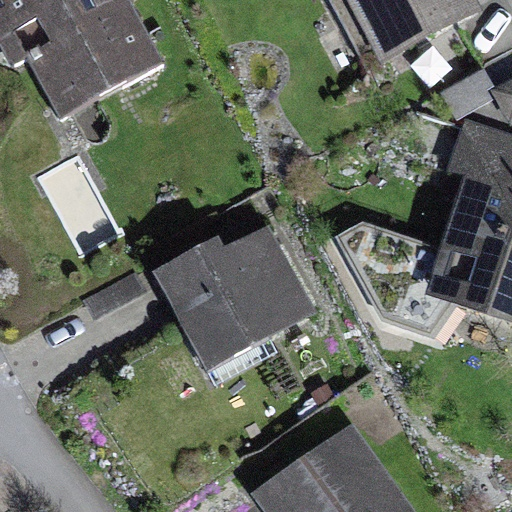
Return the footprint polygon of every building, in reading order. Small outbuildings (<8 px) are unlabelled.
[(60,121),(166,68),(130,0),(122,0),(123,0),(122,0),(1,0),(5,9),(0,11),(0,49),(11,69),(30,59),(60,121)] [(344,0),(382,68),(483,12),(476,0),(344,0)] [(425,299),(511,327),(511,135),(467,121),(449,174),(464,179),(425,299)] [(205,376),(317,317),(270,227),(225,248),(220,239),(153,276),(205,376)] [(413,511),(353,429),(251,498),(261,511),(413,511)]
